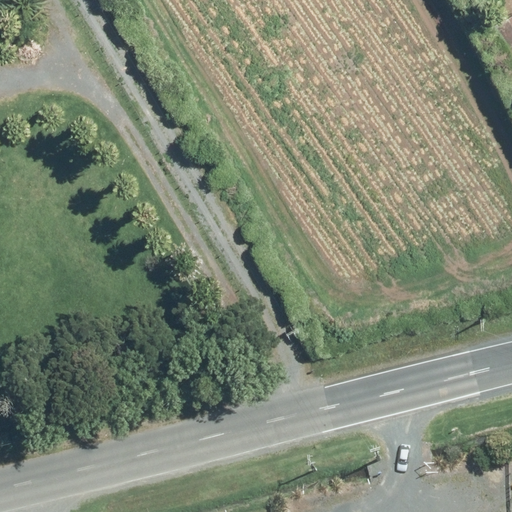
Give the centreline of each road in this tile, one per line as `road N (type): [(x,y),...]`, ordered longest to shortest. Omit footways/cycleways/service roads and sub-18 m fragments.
road 1 (secondary): [(0,491),(511,366)]
road 2 (unknown): [(342,511),(511,488)]
